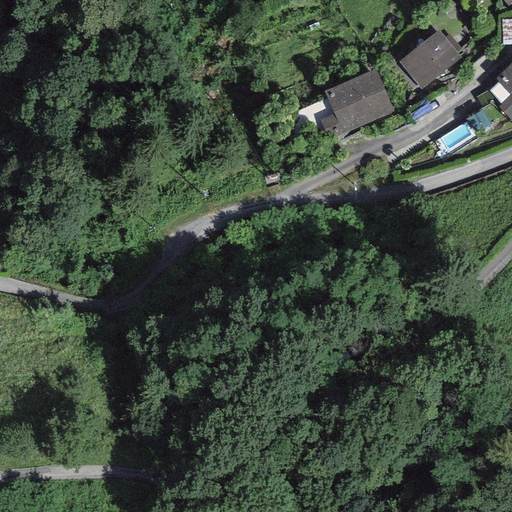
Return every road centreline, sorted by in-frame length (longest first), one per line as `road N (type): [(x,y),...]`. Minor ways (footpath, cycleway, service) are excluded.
road 1 (residential): [(511,248),(399,365),(262,481),(177,495),(0,487)]
road 2 (residential): [(293,203),(236,216),(182,241),(153,281),(113,305),(0,284)]
road 3 (unclassified): [(511,154),(437,181),(293,203)]
